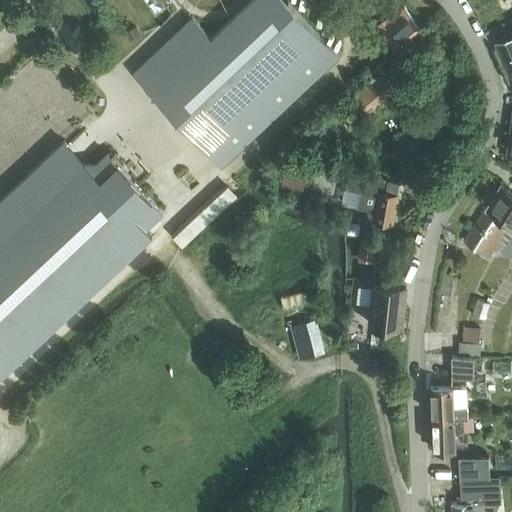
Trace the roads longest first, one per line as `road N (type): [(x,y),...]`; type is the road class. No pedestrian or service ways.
road 1 (unclassified): [(416,511),(416,319),(431,234),(480,167),(493,130),(491,69),(471,22),(451,0)]
road 2 (unknown): [(48,0),(139,119)]
